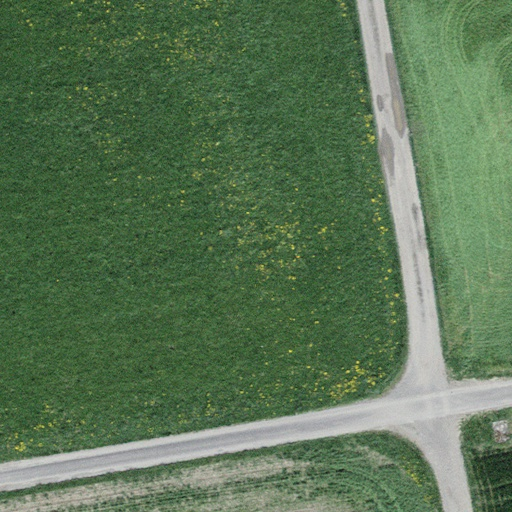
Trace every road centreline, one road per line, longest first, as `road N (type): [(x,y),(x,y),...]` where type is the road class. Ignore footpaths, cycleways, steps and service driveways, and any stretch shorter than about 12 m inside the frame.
road 1 (track): [(369,0),(460,511)]
road 2 (unclassified): [(0,476),(511,393)]
